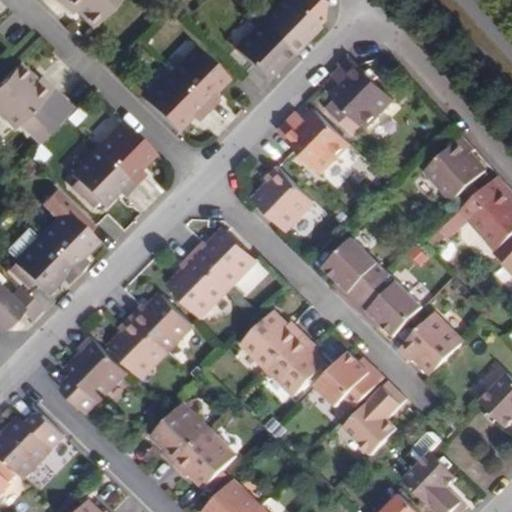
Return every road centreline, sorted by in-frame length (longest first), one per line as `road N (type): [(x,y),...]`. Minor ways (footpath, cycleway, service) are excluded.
road 1 (residential): [(203,180),(419,389)]
road 2 (residential): [(16,372),(203,180)]
road 3 (residential): [(19,0),(203,180)]
road 4 (residential): [(203,180),(364,13)]
road 5 (residential): [(364,13),(511,176)]
road 6 (residential): [(16,372),(162,511)]
